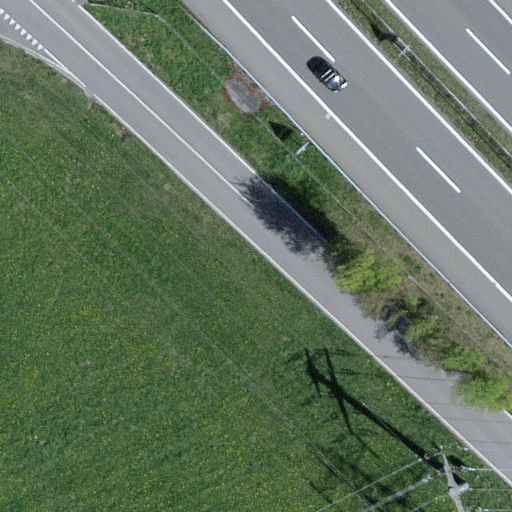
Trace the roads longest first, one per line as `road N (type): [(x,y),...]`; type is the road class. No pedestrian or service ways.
road 1 (unclassified): [(511,449),(32,0)]
road 2 (motorway): [(276,0),(511,244)]
